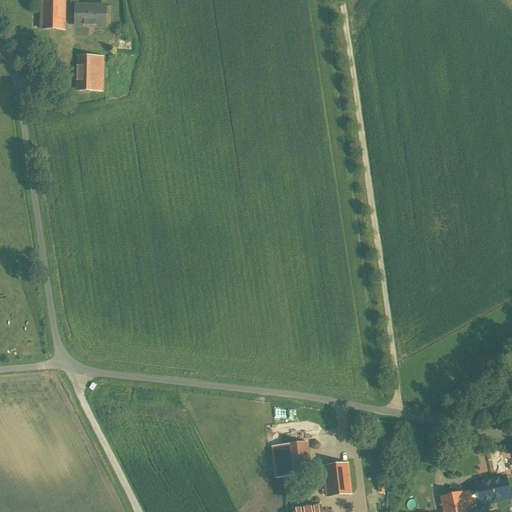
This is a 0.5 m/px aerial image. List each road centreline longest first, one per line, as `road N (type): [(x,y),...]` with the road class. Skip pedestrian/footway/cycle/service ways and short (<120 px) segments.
road 1 (unclassified): [(511,438),(330,402),(67,367)]
road 2 (track): [(341,0),(397,415)]
road 3 (unclassified): [(0,42),(21,84),(67,367)]
road 4 (unclassified): [(67,367),(140,511)]
